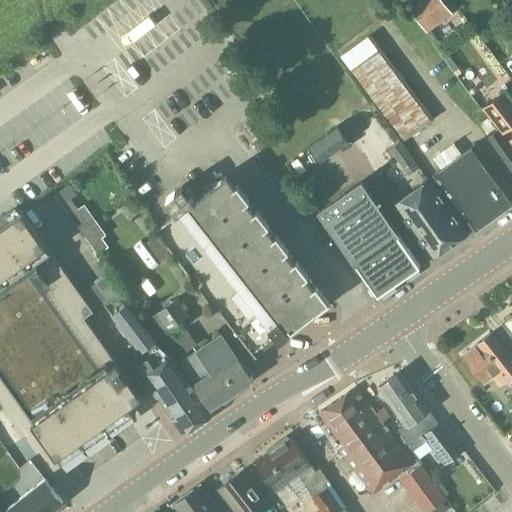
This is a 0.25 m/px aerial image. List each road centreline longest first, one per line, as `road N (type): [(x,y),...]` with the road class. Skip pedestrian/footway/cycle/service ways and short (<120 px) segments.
road 1 (primary): [(107,511),(398,320)]
road 2 (residential): [(511,470),(398,320)]
road 3 (primary): [(398,320),(511,241)]
